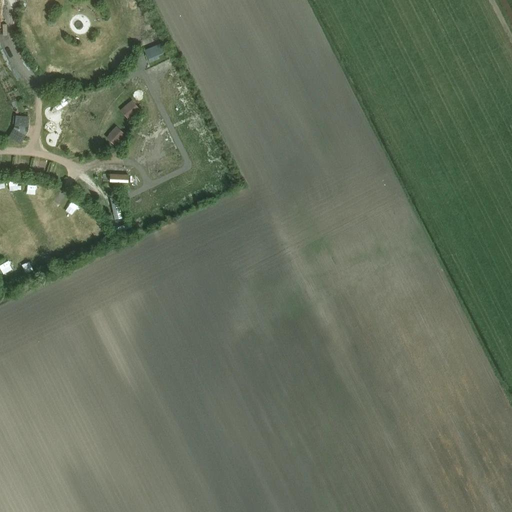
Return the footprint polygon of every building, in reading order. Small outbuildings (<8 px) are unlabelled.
[(140,109),(133,101),(125,108),(132,116),(140,109)] [(30,117),(16,115),(15,125),(14,128),(9,136),(21,144),(26,135),(29,127),(30,117)] [(118,142),(125,134),(117,127),(110,135),(118,142)] [(101,239),(110,235),(106,226),(97,231),(101,239)] [(10,282),(20,278),(15,268),(6,272),(10,282)]
